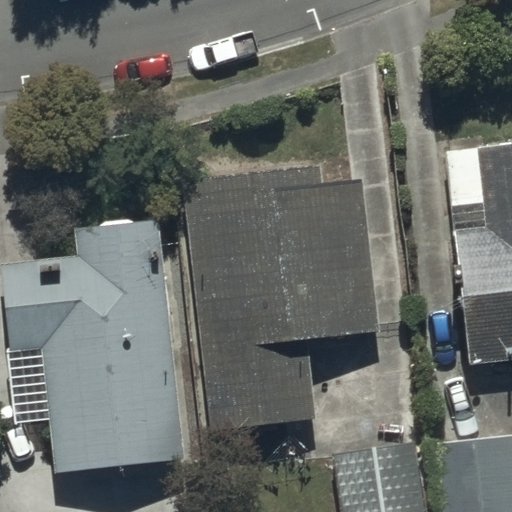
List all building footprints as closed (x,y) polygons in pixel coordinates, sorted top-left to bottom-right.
[(511,359),(511,143),(444,149),(467,365),(511,359)] [(310,165),(179,181),(207,429),(313,417),(304,342),(376,334),(359,180),(312,186),(310,165)] [(184,461),(162,214),(71,222),(74,258),(1,265),(9,350),(40,347),(51,473),(184,461)] [(511,511),(511,438),(434,446),(439,511),(511,511)] [(424,511),(416,446),(332,457),(338,511),(424,511)]
